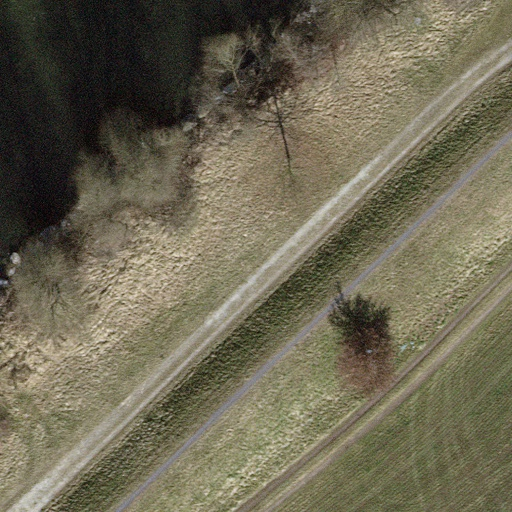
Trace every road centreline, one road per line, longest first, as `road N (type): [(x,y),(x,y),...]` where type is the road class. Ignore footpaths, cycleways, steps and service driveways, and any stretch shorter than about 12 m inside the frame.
road 1 (track): [(1,511),(394,131),(510,0)]
road 2 (track): [(511,43),(394,131)]
